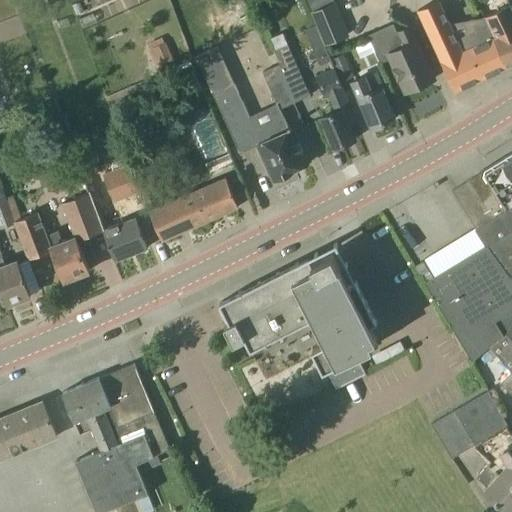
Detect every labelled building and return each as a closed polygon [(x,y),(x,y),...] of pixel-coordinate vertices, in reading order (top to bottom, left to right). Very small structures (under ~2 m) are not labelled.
[(459,43),(450,23),(439,0),(419,10),(438,49),(436,50),(455,91),(507,67),(494,38),(489,28),(459,43)] [(336,1),(311,11),(325,45),(350,35),(336,1)] [(494,38),(507,67),(508,67),(507,66),(511,63),(511,7),(511,5),(485,17),(490,28),(489,28),(494,38)] [(411,26),(399,32),(394,22),(369,34),(382,62),(390,59),(405,91),(436,77),(418,40),(411,26)] [(281,64),(290,87),(304,81),(289,44),(275,50),(281,64)] [(288,124),(284,116),(256,129),(217,46),(196,56),(214,93),(241,152),(257,144),(274,180),(291,172),(290,171),(309,163),(290,123),(288,124)] [(332,59),(335,67),(342,82),(355,77),(345,53),(332,59)] [(290,87),(281,64),(276,66),(273,67),(263,71),(277,104),(278,103),(281,109),(296,102),(290,87)] [(357,119),(342,82),(335,67),(316,75),(324,94),(329,92),(337,111),(321,118),(333,148),(356,138),(350,122),(357,119)] [(361,101),(373,128),(395,118),(382,86),(370,91),(364,77),(354,81),(362,100),(361,101)] [(511,227),(511,153),(453,190),(485,243),(511,227)] [(95,208),(104,204),(142,190),(131,163),(93,177),(84,181),(89,192),(95,208)] [(150,209),(163,240),(239,206),(226,177),(150,209)] [(0,222),(1,226),(15,221),(7,198),(0,180),(0,222)] [(104,230),(98,215),(95,208),(89,192),(63,202),(76,237),(63,241),(59,229),(46,234),(38,212),(23,218),(14,195),(7,198),(15,221),(30,258),(52,250),(64,280),(90,270),(79,239),(104,230)] [(123,221),(120,212),(118,207),(98,215),(104,230),(116,260),(149,246),(137,216),(123,221)] [(511,227),(485,243),(486,245),(442,272),(425,282),(473,361),(490,346),(496,353),(508,341),(511,337),(511,227)] [(20,301),(21,301),(27,299),(28,296),(32,294),(20,260),(6,265),(0,248),(0,291),(5,304),(17,300),(20,301)] [(230,322),(225,325),(234,343),(245,338),(251,349),(313,318),(326,344),(313,351),(324,372),(328,370),(337,387),(366,372),(357,355),(373,347),(380,344),(377,338),(370,325),(378,322),(357,281),(349,285),(341,270),(333,254),(313,264),(309,256),(220,302),(229,319),(230,322)] [(511,346),(508,341),(496,353),(511,370),(507,374),(511,380),(511,346)] [(280,358),(264,365),(261,357),(241,366),(257,402),(292,386),(280,358)] [(170,448),(136,365),(135,363),(63,392),(79,434),(91,429),(93,433),(99,447),(101,450),(77,460),(98,511),(101,511),(135,498),(140,511),(142,511),(143,511),(147,511),(156,509),(141,473),(154,467),(149,457),(170,448)] [(511,380),(507,374),(502,380),(501,382),(508,390),(511,393),(511,422),(510,425),(489,390),(486,391),(511,434),(511,380)] [(511,434),(486,391),(454,410),(475,444),(493,458),(511,480),(511,434)] [(57,436),(43,400),(0,418),(0,453),(2,458),(57,436)] [(470,448),(475,444),(454,410),(432,423),(452,458),(470,448)] [(511,480),(493,458),(491,461),(477,476),(488,486),(485,488),(506,511),(510,511),(511,510),(511,480)]
